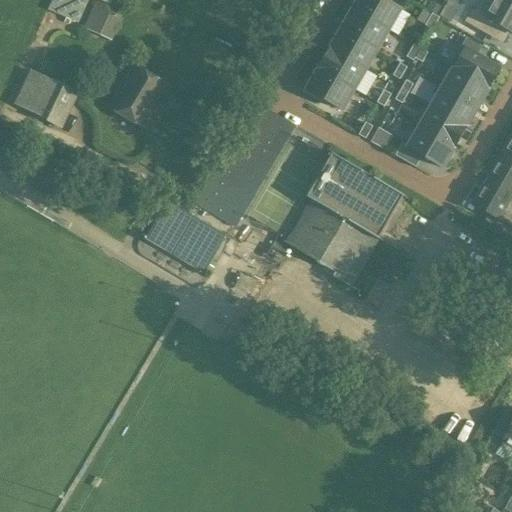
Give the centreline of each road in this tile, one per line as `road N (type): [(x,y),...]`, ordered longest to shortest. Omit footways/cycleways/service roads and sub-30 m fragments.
road 1 (residential): [(511,88),(446,199),(277,102),(336,0)]
road 2 (unclassified): [(180,184),(285,0)]
road 3 (unknown): [(511,373),(452,511)]
